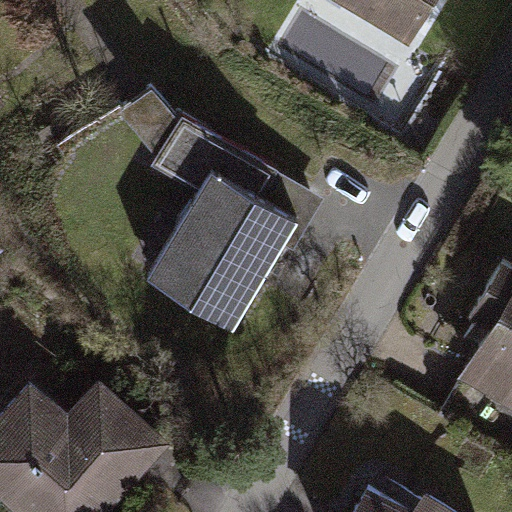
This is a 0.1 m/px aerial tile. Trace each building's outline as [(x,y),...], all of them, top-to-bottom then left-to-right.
[(369,0),(411,25),(426,0),(369,0)] [(199,184),(148,268),(234,319),(298,212),(297,211),(310,188),(275,166),(276,164),(184,110),(155,158),(199,184)] [(488,350),(473,374),(474,375),(511,398),(511,263),(504,258),(478,301),(499,314),(480,345),(488,350)] [(511,398),(474,375),(447,419),(511,456),(511,398)] [(95,422),(116,398),(96,380),(64,414),(131,475),(141,464),(95,422)] [(0,416),(0,479),(35,511),(96,511),(131,475),(64,414),(31,383),(0,416)] [(116,398),(95,422),(141,464),(163,440),(116,398)] [(415,511),(370,485),(353,511),(458,511),(427,493),(416,511),(415,511)]
